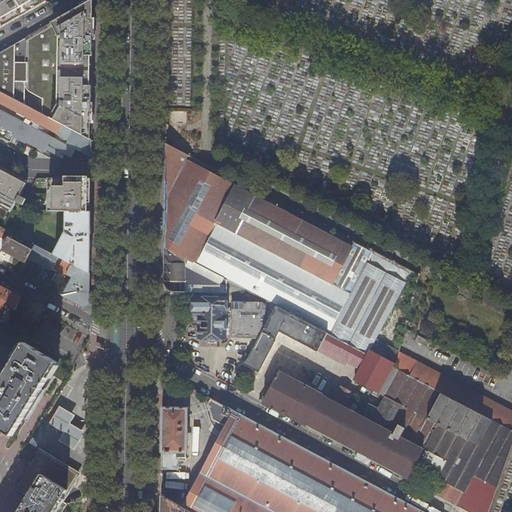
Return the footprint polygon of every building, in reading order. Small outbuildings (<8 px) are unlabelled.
[(0,0),(0,28),(46,1),(45,0),(0,0)] [(0,91),(65,126),(69,128),(92,140),(94,0),(92,0),(0,52),(0,91)] [(0,100),(61,133),(65,126),(0,91),(0,100)] [(0,130),(0,131),(0,130),(0,136),(10,142),(13,137),(26,144),(26,142),(39,149),(37,151),(50,158),(53,153),(63,158),(65,154),(72,157),(77,149),(55,138),(45,132),(35,127),(0,109),(0,130)] [(36,124),(35,127),(45,132),(46,129),(36,124)] [(57,134),(55,138),(77,149),(78,149),(92,157),(92,140),(69,128),(64,138),(57,134)] [(228,280),(277,306),(328,333),(329,333),(373,251),(167,144),(166,248),(228,280)] [(20,196),(27,183),(18,179),(20,176),(0,165),(0,206),(11,213),(17,202),(23,205),(27,199),(20,196)] [(66,180),(61,180),(61,178),(49,178),(49,204),(54,204),(54,211),(66,211),(91,211),(92,179),(66,178),(66,180)] [(66,232),(55,255),(64,259),(90,273),(91,211),(66,211),(66,232)] [(0,240),(0,249),(2,251),(2,250),(9,237),(12,232),(0,226),(0,236),(2,238),(0,240)] [(32,250),(9,237),(2,250),(25,263),(29,256),(32,250)] [(29,256),(58,271),(58,269),(64,259),(55,255),(35,244),(32,250),(29,256)] [(228,280),(166,248),(165,293),(228,293),(228,280)] [(368,354),(412,271),(391,260),(373,251),(329,333),(368,354)] [(73,277),(62,297),(83,308),(90,304),(96,304),(96,292),(90,292),(90,273),(64,259),(58,269),(73,277)] [(52,271),(44,287),(48,289),(56,274),(52,271)] [(12,308),(16,310),(23,298),(2,287),(0,291),(0,310),(1,311),(0,311),(0,314),(7,318),(12,308)] [(232,338),(260,338),(266,327),(266,303),(263,302),(259,302),(259,300),(249,295),(233,295),(233,301),(232,302),(232,338)] [(196,315),(199,315),(199,338),(227,338),(227,300),(196,300),(196,315)] [(319,351),(328,333),(277,306),(266,327),(260,338),(250,357),(244,364),(259,372),(280,332),(318,352),(319,351)] [(368,354),(329,333),(328,333),(319,351),(346,365),(347,363),(360,370),(368,354)] [(0,427),(14,436),(22,422),(38,396),(59,363),(27,344),(0,388),(0,427)] [(464,491),(457,505),(470,511),(488,511),(511,445),(511,428),(394,367),(395,367),(393,366),(395,362),(371,350),(368,354),(360,370),(354,381),(385,397),(376,414),(370,411),(367,418),(363,416),(369,403),(358,397),(352,410),(348,408),(354,397),(349,394),(350,391),(341,386),(339,390),(336,388),(330,399),(323,395),(323,394),(280,371),(266,397),(263,396),(260,401),(408,479),(424,448),(427,449),(418,466),(438,477),(439,478),(464,491)] [(511,410),(420,362),(413,376),(511,428),(511,410)] [(246,374),(238,372),(235,387),(243,391),(246,374)] [(425,511),(207,396),(206,398),(206,401),(209,402),(208,404),(213,420),(228,428),(225,434),(239,441),(226,466),(216,461),(208,477),(217,482),(207,501),(193,494),(193,495),(187,491),(183,499),(170,492),(167,498),(187,509),(192,511),(425,511)] [(74,417),(59,408),(49,425),(64,434),(59,442),(74,451),(84,434),(69,425),(74,417)] [(188,408),(163,408),(162,469),(180,469),(180,457),(174,457),(174,452),(188,452),(188,408)] [(239,441),(225,434),(193,494),(207,501),(217,482),(208,477),(216,461),(226,466),(239,441)] [(62,511),(68,504),(62,500),(77,476),(76,472),(58,461),(58,462),(41,452),(42,450),(40,449),(37,454),(38,455),(17,490),(27,496),(28,494),(30,495),(19,511),(62,511)] [(464,491),(439,478),(432,492),(457,505),(464,491)] [(187,511),(187,509),(167,498),(162,495),(161,511),(187,511)]
